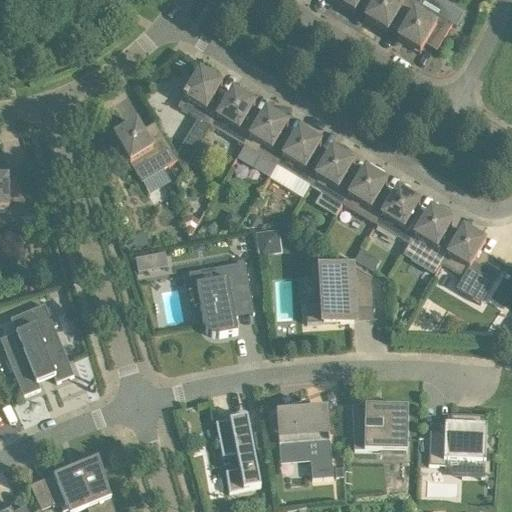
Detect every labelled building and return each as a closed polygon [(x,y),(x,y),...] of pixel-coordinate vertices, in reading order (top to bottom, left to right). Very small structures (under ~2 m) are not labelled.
[(332,0),(331,3),(352,16),(353,17),(358,9),(369,15),(377,0),(332,0)] [(402,34),(418,7),(406,0),(377,0),(369,15),(364,23),(386,37),(391,28),(402,34)] [(436,55),(452,27),(455,29),(463,16),(436,0),(422,0),(418,7),(402,34),(397,43),(420,56),(424,48),(436,55)] [(199,75),(177,111),(210,130),(227,103),(216,97),(221,88),(199,75)] [(210,130),(243,150),(260,122),(249,116),(254,108),(232,94),(227,103),(210,130)] [(243,150),(276,169),(293,142),(282,136),(287,128),(265,114),(260,122),(243,150)] [(113,140),(124,157),(141,186),(177,164),(174,160),(154,127),(141,135),(136,126),(113,140)] [(276,169),(309,189),(326,162),(315,156),(320,147),(297,134),(293,142),(276,169)] [(183,146),(174,160),(177,164),(183,174),(195,153),(183,146)] [(342,208),(342,209),(359,181),(348,175),(353,167),(331,153),(326,162),(309,189),(321,196),(342,208)] [(26,213),(21,179),(19,179),(20,181),(0,181),(0,172),(0,213),(20,213),(20,215),(21,215),(21,213),(26,213)] [(342,209),(375,228),(391,201),(381,195),(386,187),(363,173),(359,181),(342,209)] [(375,228),(408,248),(424,221),(414,215),(419,206),(396,193),(391,201),(375,228)] [(457,241),(447,234),(452,226),(429,213),(424,221),(408,248),(402,258),(435,278),(441,267),(457,241)] [(235,232),(241,222),(231,216),(225,226),(235,232)] [(191,219),(182,222),(188,241),(199,223),(191,219)] [(262,223),(257,219),(251,220),(252,230),(263,229),(262,223)] [(457,241),(441,267),(463,280),(455,292),(480,307),(497,280),(484,273),(492,261),(480,254),(485,246),(462,232),(457,241)] [(146,236),(132,239),(135,251),(149,247),(146,236)] [(137,262),(139,276),(149,274),(147,260),(137,262)] [(504,268),(492,261),(484,273),(497,280),(504,268)] [(321,305),(305,306),(306,327),(303,328),(353,325),(353,315),(372,313),(372,314),(374,314),(372,283),(336,262),(336,273),(319,274),(321,305)] [(199,308),(203,330),(204,332),(205,333),(206,335),(207,337),(208,338),(210,339),(212,340),(214,340),(216,341),(218,340),(237,337),(234,321),(237,320),(234,306),(251,303),(244,266),(188,277),(194,309),(199,308)] [(45,309),(28,316),(33,330),(0,343),(23,400),(40,394),(35,381),(51,374),(56,387),(73,380),(54,332),(57,330),(52,319),(49,321),(45,309)] [(280,468),(310,466),(312,484),(332,482),(327,413),(309,414),(309,408),(308,407),(293,413),(293,414),(293,415),(276,417),(276,419),(272,420),(273,435),(277,436),(280,468)] [(354,454),(406,455),(407,411),(352,410),(354,454)] [(229,497),(260,491),(247,420),(216,427),(222,461),(237,459),(240,475),(226,478),(229,497)] [(485,466),(486,434),(486,430),(480,430),(481,421),(451,420),(451,429),(445,429),(445,437),(430,436),(429,470),(446,470),(446,465),(485,466)] [(86,511),(113,511),(98,461),(41,485),(52,511),(81,499),(86,511)] [(335,480),(343,480),(343,471),(334,471),(335,480)]
